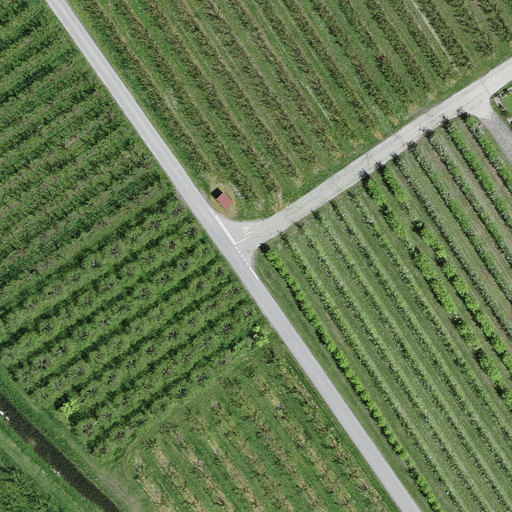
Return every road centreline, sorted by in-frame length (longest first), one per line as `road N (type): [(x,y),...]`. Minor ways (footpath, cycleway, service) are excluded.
road 1 (unclassified): [(227,248),(303,211),(511,71)]
road 2 (unclassified): [(227,248),(412,511)]
road 3 (unclassified): [(54,0),(227,248)]
